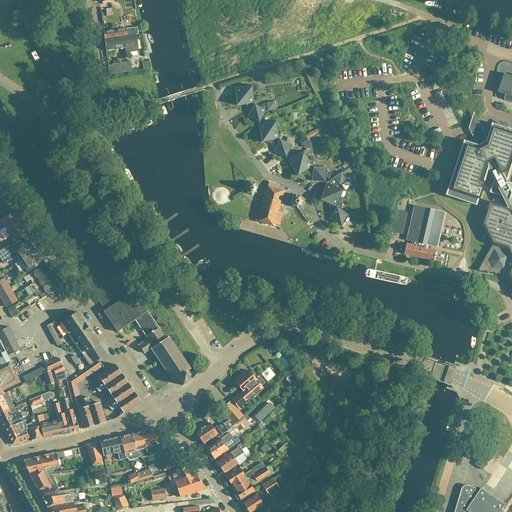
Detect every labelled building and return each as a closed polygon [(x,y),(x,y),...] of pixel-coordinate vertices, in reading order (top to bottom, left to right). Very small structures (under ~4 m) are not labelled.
[(311,30),(318,0),(298,0),(292,25),(311,30)] [(137,28),(126,29),(118,30),(117,26),(115,25),(111,26),(110,27),(111,31),(103,32),(104,40),(134,35),(134,36),(135,36),(137,35),(137,28)] [(134,35),(104,40),(105,50),(125,48),(126,53),(138,51),(135,36),(134,36),(134,35)] [(112,66),(113,72),(113,75),(131,72),(130,63),(112,65),(112,66)] [(511,77),(504,74),(498,93),(505,95),(504,100),(511,103),(511,79),(511,77)] [(252,87),(234,88),(236,106),(245,105),(249,112),(247,117),(259,124),(266,112),(254,105),(254,104),(252,87)] [(266,103),(267,111),(275,110),(274,102),(266,103)] [(273,153),(285,159),(292,146),(291,146),(279,140),(275,122),(258,126),(261,143),(271,141),(275,148),(273,153)] [(511,183),(509,183),(508,184),(507,182),(511,167),(511,130),(493,124),(487,140),(485,140),(484,140),(484,139),(483,138),(482,138),(481,138),(480,138),(480,139),(479,139),(478,140),(478,141),(478,142),(478,143),(477,145),(464,141),(446,196),(477,206),(489,169),(495,180),(494,180),(490,193),(503,198),(503,197),(508,207),(509,209),(509,210),(498,207),(498,208),(499,208),(498,211),(492,213),(489,213),(490,212),(489,212),(484,224),(494,243),(491,248),(489,249),(490,250),(487,255),(485,255),(486,257),(483,262),(481,262),(482,264),(478,272),(487,273),(488,275),(489,273),(495,274),(495,276),(497,274),(502,275),(503,277),(505,275),(510,276),(511,279),(511,183)] [(304,137),(298,142),(306,151),(312,146),(304,137)] [(311,182),(325,183),(326,169),(312,168),(303,152),(287,162),(297,177),(305,172),(311,176),(311,182)] [(329,220),(341,227),(348,215),(336,208),(342,191),(335,188),(338,184),(339,186),(346,180),(341,173),(326,184),(319,201),(328,204),(332,215),(329,220)] [(249,182),(245,185),(243,190),(246,195),(251,196),(256,194),(257,188),(255,184),(249,182)] [(268,183),(257,222),(272,227),(283,192),(277,190),(279,186),(268,183)] [(295,195),(290,198),(289,204),(292,208),(297,209),(302,206),(303,201),(300,196),(295,195)] [(5,203),(0,206),(0,218),(10,212),(5,203)] [(411,245),(406,244),(403,255),(404,255),(433,262),(435,251),(430,250),(431,246),(435,247),(443,214),(415,207),(407,241),(412,242),(411,245)] [(0,221),(7,232),(18,224),(11,213),(0,221)] [(391,235),(401,237),(406,215),(396,213),(391,235)] [(18,224),(7,232),(14,242),(25,234),(18,224)] [(238,231),(235,240),(293,257),(295,248),(238,231)] [(14,258),(18,263),(35,252),(28,241),(13,251),(9,245),(0,251),(0,259),(4,265),(14,258)] [(35,252),(18,263),(14,265),(19,273),(25,269),(27,273),(42,262),(35,252)] [(32,284),(51,272),(46,264),(23,279),(26,283),(30,280),(32,284)] [(352,265),(349,275),(396,286),(398,276),(352,265)] [(51,272),(32,284),(28,287),(33,294),(37,291),(55,279),(51,272)] [(126,286),(111,296),(95,273),(84,281),(104,311),(102,312),(117,333),(134,321),(144,335),(149,332),(148,329),(155,324),(133,291),(131,293),(126,286)] [(42,299),(61,287),(55,279),(37,291),(33,294),(36,298),(40,295),(42,299)] [(0,287),(0,295),(10,290),(7,284),(0,287)] [(0,295),(0,298),(2,302),(14,296),(10,290),(0,295)] [(2,302),(6,308),(17,302),(14,296),(2,302)] [(7,310),(11,317),(18,313),(14,306),(7,310)] [(67,335),(84,323),(76,313),(60,324),(67,335)] [(84,323),(67,335),(74,345),(91,333),(85,324),(84,324),(84,323)] [(149,332),(144,335),(147,339),(138,346),(144,354),(150,350),(172,382),(177,379),(182,386),(191,381),(189,378),(191,376),(188,372),(190,370),(168,337),(165,339),(155,324),(148,329),(149,332)] [(0,331),(0,341),(12,335),(8,328),(0,331)] [(91,333),(74,345),(82,356),(98,345),(91,333)] [(0,341),(4,348),(15,342),(12,335),(0,341)] [(0,363),(2,367),(10,363),(0,342),(0,363)] [(4,348),(8,356),(19,350),(15,342),(4,348)] [(98,345),(82,356),(89,366),(105,355),(98,345)] [(49,373),(43,374),(47,386),(54,384),(50,371),(53,369),(61,365),(58,359),(44,365),(45,366),(48,372),(49,373)] [(10,363),(2,367),(0,367),(0,381),(0,382),(0,381),(0,388),(2,392),(20,383),(10,363)] [(103,367),(100,364),(99,363),(70,383),(74,396),(79,394),(77,385),(103,367)] [(57,382),(64,380),(63,379),(65,378),(63,371),(61,365),(53,369),(54,375),(57,382)] [(104,387),(121,375),(115,365),(97,377),(103,384),(104,387)] [(25,383),(43,374),(48,372),(45,366),(22,378),(25,383)] [(238,409),(243,405),(266,386),(259,378),(256,380),(247,371),(234,382),(242,391),(235,397),(231,401),(238,409)] [(110,395),(127,383),(121,375),(104,387),(105,388),(110,395)] [(110,395),(115,403),(117,405),(134,393),(127,383),(110,395)] [(98,393),(102,391),(105,388),(104,387),(103,384),(96,389),(98,393)] [(350,384),(346,390),(353,396),(356,395),(358,392),(357,389),(350,384)] [(22,387),(15,389),(18,398),(25,395),(22,387)] [(117,405),(118,407),(123,414),(140,402),(134,393),(117,405)] [(0,415),(14,409),(8,395),(4,397),(0,399),(0,415)] [(44,403),(41,396),(28,400),(31,408),(44,403)] [(62,402),(65,414),(69,433),(78,432),(74,410),(70,411),(69,406),(68,400),(62,402)] [(89,406),(95,426),(105,423),(99,403),(90,406),(89,406)] [(111,412),(115,409),(118,407),(117,405),(115,403),(108,408),(111,412)] [(229,420),(234,425),(243,417),(230,403),(221,411),(229,420)] [(25,404),(17,408),(14,409),(0,415),(0,422),(1,424),(16,416),(22,413),(21,410),(26,407),(25,404)] [(52,407),(54,412),(55,416),(56,416),(57,421),(61,435),(69,433),(65,414),(61,414),(58,404),(52,405),(53,407),(52,407)] [(268,404),(260,412),(265,418),(274,409),(268,404)] [(89,406),(86,407),(77,410),(83,430),(95,426),(89,406)] [(16,416),(1,424),(3,429),(23,421),(22,418),(27,416),(25,412),(22,413),(16,416)] [(224,425),(228,430),(234,425),(229,420),(224,425)] [(26,426),(24,421),(23,421),(3,429),(7,438),(19,434),(19,433),(25,431),(27,430),(33,429),(31,424),(26,426)] [(61,435),(57,421),(40,425),(40,427),(39,427),(43,439),(61,435)] [(209,424),(195,433),(196,434),(195,436),(198,440),(200,440),(203,444),(217,435),(218,438),(228,430),(224,425),(217,431),(216,430),(214,431),(209,424)] [(39,427),(33,429),(27,430),(25,431),(29,440),(30,442),(43,439),(39,427)] [(150,447),(153,456),(166,453),(163,440),(157,441),(154,429),(143,432),(147,448),(150,447)] [(29,440),(25,431),(19,433),(19,434),(7,438),(11,446),(29,440)] [(143,432),(131,435),(135,451),(139,457),(141,459),(153,456),(150,447),(147,448),(143,432)] [(232,439),(228,434),(220,439),(206,449),(207,450),(205,451),(209,456),(211,455),(214,460),(228,450),(239,442),(237,439),(234,441),(232,439)] [(123,452),(127,459),(128,461),(136,459),(139,457),(135,451),(131,435),(120,437),(123,452)] [(127,459),(123,452),(119,438),(99,443),(103,457),(117,453),(119,461),(127,459)] [(94,451),(88,453),(91,467),(102,465),(97,444),(97,443),(92,444),(94,451)] [(86,446),(88,453),(94,451),(92,444),(86,446)] [(242,452),(240,449),(239,448),(238,449),(230,454),(216,463),(219,468),(218,469),(221,474),(223,473),(224,474),(237,464),(234,459),(243,453),(242,452)] [(475,458),(478,454),(472,450),(469,454),(475,458)] [(29,475),(48,470),(59,468),(57,459),(63,457),(62,452),(23,461),(29,475)] [(483,471),(490,459),(482,454),(474,465),(483,471)] [(308,465),(310,469),(317,465),(314,461),(308,465)] [(179,498),(203,490),(190,465),(171,472),(170,473),(171,476),(179,498)] [(252,469),(255,475),(261,471),(258,465),(252,469)] [(265,468),(261,471),(255,475),(254,476),(233,489),(236,494),(234,495),(237,500),(239,499),(240,500),(254,491),(249,484),(255,481),(256,483),(270,474),(265,468)] [(228,485),(230,483),(233,489),(254,476),(251,471),(244,475),(239,469),(226,477),(227,479),(225,480),(228,485)] [(37,490),(57,486),(48,470),(29,475),(37,490)] [(140,481),(152,477),(150,472),(148,470),(136,475),(139,480),(140,481)] [(131,485),(140,481),(139,480),(136,475),(128,479),(131,485)] [(268,495),(279,489),(272,479),(262,486),(268,495)] [(73,494),(72,490),(59,491),(57,486),(37,490),(42,498),(69,495),(72,494),(73,494)] [(501,511),(506,505),(481,489),(478,493),(475,491),(476,488),(468,486),(467,486),(466,486),(465,486),(464,486),(463,487),(462,488),(461,489),(461,490),(454,511),(501,511)] [(166,500),(164,489),(150,491),(152,502),(166,500)] [(78,498),(77,494),(73,494),(72,494),(69,495),(42,498),(47,508),(71,503),(70,498),(78,498)] [(244,510),(245,511),(253,511),(263,506),(256,495),(242,504),(246,509),(244,510)] [(115,511),(122,510),(129,507),(124,496),(113,498),(115,511)] [(85,511),(84,507),(75,509),(72,503),(47,508),(49,511),(85,511)]
